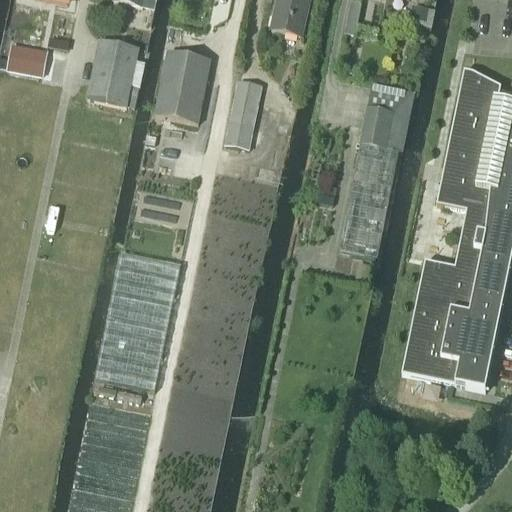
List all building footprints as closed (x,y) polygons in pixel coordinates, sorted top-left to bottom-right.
[(114,0),(113,6),(141,12),(141,15),(155,17),(158,0),(114,0)] [(308,0),(277,0),(270,35),(299,42),(308,0)] [(412,26),(424,28),(426,16),(414,13),(412,26)] [(98,46),(87,104),(126,112),(135,114),(145,69),(135,67),(138,54),(98,46)] [(12,52),(7,74),(42,81),(46,58),(12,52)] [(166,58),(153,120),(196,128),(209,66),(166,58)] [(484,398),(499,319),(511,257),(511,98),(498,96),(499,93),(473,79),(462,76),(434,211),(464,217),(453,272),(423,267),(400,380),(484,398)] [(237,87),(224,150),(249,155),(261,92),(237,87)] [(398,156),(383,153),(388,129),(402,132),(407,109),(369,101),(336,255),(375,263),(398,156)] [(181,272),(123,260),(122,260),(116,292),(96,387),(154,399),(181,272)] [(115,395),(98,391),(96,399),(114,403),(115,395)] [(116,404),(140,409),(141,401),(118,396),(116,404)]
